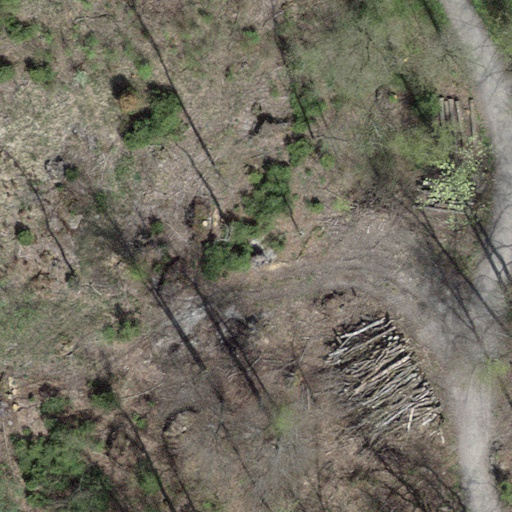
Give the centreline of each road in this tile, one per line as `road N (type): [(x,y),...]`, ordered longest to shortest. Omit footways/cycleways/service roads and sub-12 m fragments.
road 1 (track): [(511,206),(489,280),(480,494),(487,511)]
road 2 (track): [(454,0),(503,96),(511,151)]
